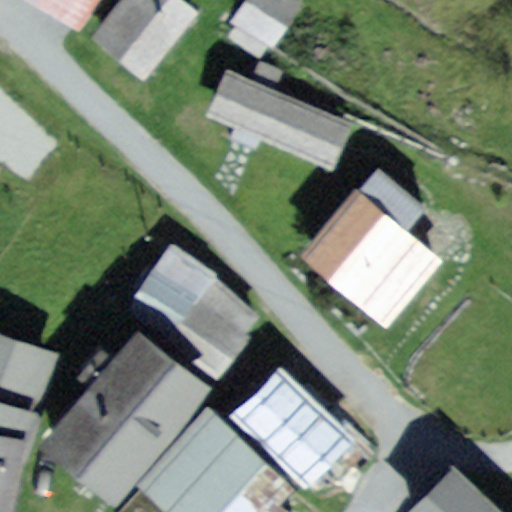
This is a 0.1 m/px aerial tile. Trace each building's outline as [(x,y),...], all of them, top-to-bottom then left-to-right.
[(51,0),(72,12),(78,0),(51,0)] [(127,62),(143,74),(195,7),(185,0),(114,0),(89,32),(127,62)] [(227,72),(214,101),(328,152),(341,122),(227,72)] [(425,240),(357,185),(302,254),(386,322),(442,253),(425,240)] [(214,280),(168,245),(150,269),(124,303),(170,338),(214,280)] [(261,315),(214,280),(170,338),(217,373),(241,341),(261,315)] [(56,330),(0,315),(0,418),(30,426),(37,400),(56,330)] [(204,380),(132,319),(35,434),(107,495),(134,463),(204,380)] [(350,432),(275,358),(227,406),(301,480),(324,457),(350,432)] [(283,485),(202,409),(132,483),(162,511),(257,511),(270,499),(283,485)] [(0,418),(0,511),(8,511),(30,426),(0,418)] [(506,511),(450,460),(401,511),(506,511)] [(283,511),(270,499),(257,511),(283,511)]
